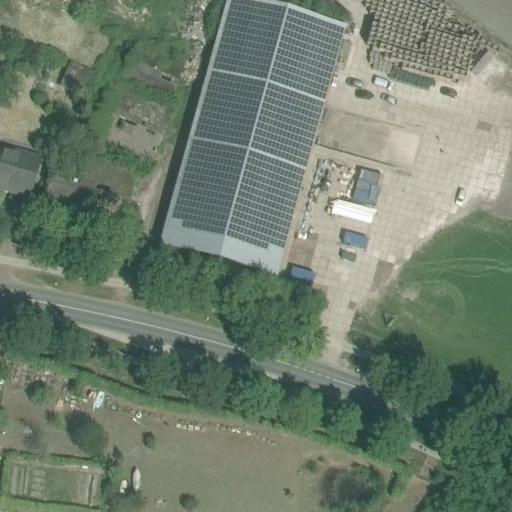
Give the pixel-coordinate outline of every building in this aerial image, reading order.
[(176,191),(162,248),(278,277),(292,222),(314,144),(324,106),(345,30),(238,0),(228,0),(212,62),(176,191)] [(185,68),(138,47),(123,78),(171,100),(185,68)] [(434,99),(446,58),(410,48),(404,69),(363,57),(358,77),(434,99)] [(86,101),(98,74),(71,62),(59,89),(86,101)] [(150,165),(174,113),(112,84),(87,136),(150,165)] [(60,149),(48,193),(43,212),(122,234),(139,171),(60,149)] [(0,153),(0,192),(30,200),(41,160),(24,155),(22,160),(0,153)] [(314,287),(319,266),(294,261),(290,282),(314,287)]
